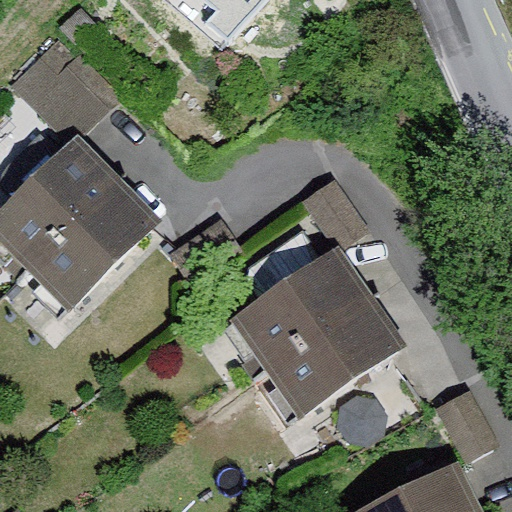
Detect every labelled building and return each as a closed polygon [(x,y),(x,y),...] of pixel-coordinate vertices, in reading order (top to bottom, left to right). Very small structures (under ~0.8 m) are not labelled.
[(264,0),(203,0),(237,30),(264,0)] [(100,117),(53,76),(21,112),(68,150),(100,117)] [(151,242),(68,150),(0,210),(0,272),(52,330),(151,242)] [(347,177),(313,191),(336,246),(370,232),(347,177)] [(338,258),(221,332),(287,434),(404,359),(338,258)] [(467,461),(503,444),(477,387),(440,404),(467,461)] [(484,511),(466,472),(382,511),(484,511)]
